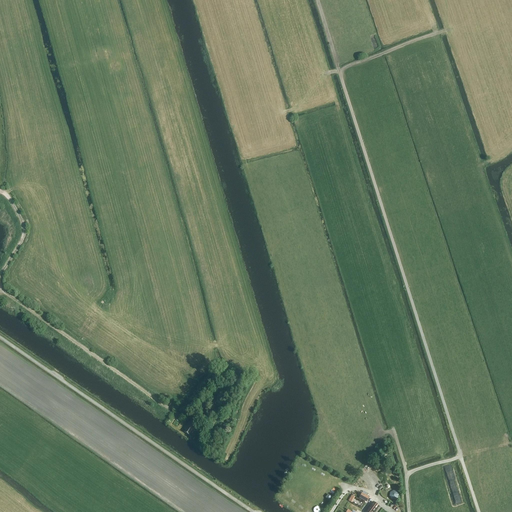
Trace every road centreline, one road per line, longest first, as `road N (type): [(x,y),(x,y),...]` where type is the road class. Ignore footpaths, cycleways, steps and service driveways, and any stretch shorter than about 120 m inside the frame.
road 1 (track): [(252,511),(0,337)]
road 2 (track): [(0,286),(169,409)]
